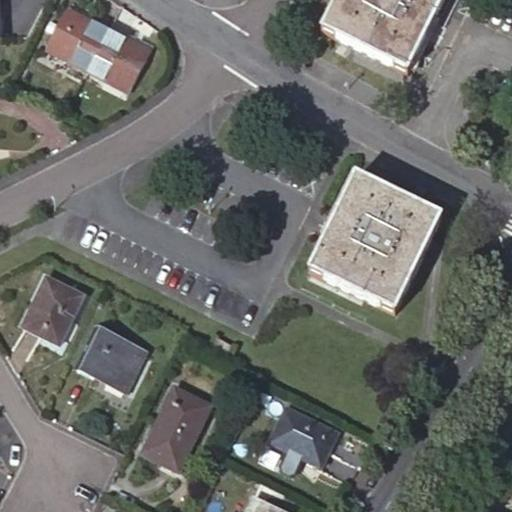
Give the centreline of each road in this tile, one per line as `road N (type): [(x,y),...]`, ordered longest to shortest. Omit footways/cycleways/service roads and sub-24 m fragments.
road 1 (residential): [(254,59),(0,218)]
road 2 (residential): [(254,59),(511,204)]
road 3 (tertiary): [(511,304),(386,511)]
road 4 (unknown): [(428,156),(480,48),(496,42),(511,49)]
road 5 (residential): [(60,511),(0,380)]
